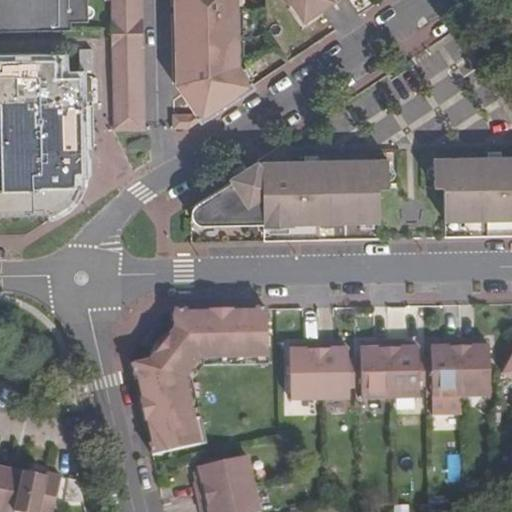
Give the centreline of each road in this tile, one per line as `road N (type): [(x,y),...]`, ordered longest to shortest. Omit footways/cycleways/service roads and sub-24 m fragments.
road 1 (residential): [(81,278),(106,222),(143,192),(435,0)]
road 2 (residential): [(81,278),(511,266)]
road 3 (residential): [(137,511),(81,278)]
